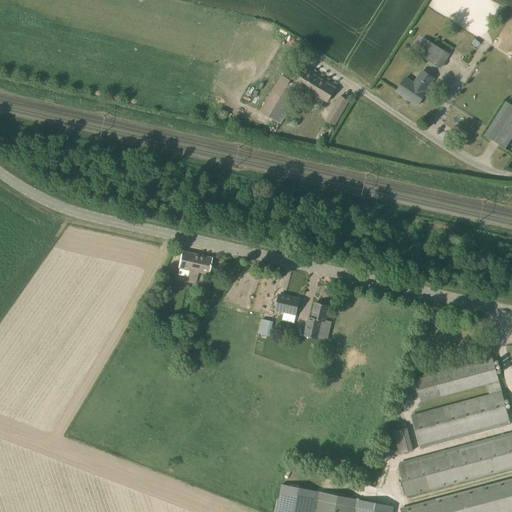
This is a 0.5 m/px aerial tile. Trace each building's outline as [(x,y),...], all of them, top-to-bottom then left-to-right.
[(441,69),(450,54),(424,37),(414,51),(441,69)] [(336,89),(299,66),(290,81),(281,76),(260,111),(277,121),(299,86),(306,90),(327,103),(336,89)] [(414,84),(406,78),(397,92),(418,106),(427,92),(426,92),(430,86),(434,79),(423,71),(414,84)] [(335,127),(344,110),(349,102),(341,97),(326,121),(335,127)] [(505,149),(511,140),(511,138),(511,105),(507,102),(485,136),(505,149)] [(209,275),(212,258),(182,251),(178,267),(180,267),(178,275),(189,278),(188,282),(197,284),(199,273),(209,275)] [(296,316),(298,309),(300,299),(279,295),(276,311),(296,316)] [(330,323),(326,322),(329,306),(315,303),(312,317),(308,316),(304,335),(317,338),(326,340),(330,323)] [(262,320),(259,334),(270,337),(273,322),(262,320)] [(511,425),(493,357),(415,379),(420,402),(458,393),(487,385),(490,395),(412,415),(421,449),(511,425)] [(413,451),(407,428),(406,423),(398,426),(399,430),(393,432),(395,442),(392,443),(395,455),(413,451)] [(511,432),(400,463),(401,467),(399,468),(406,496),(511,467),(511,432)] [(511,511),(511,479),(401,510),(401,511),(511,511)] [(281,484),(274,511),(355,511),(356,511),(360,511),(361,505),(357,504),(358,500),(321,492),(281,484)] [(393,511),(390,500),(371,505),(373,511),(393,511)]
